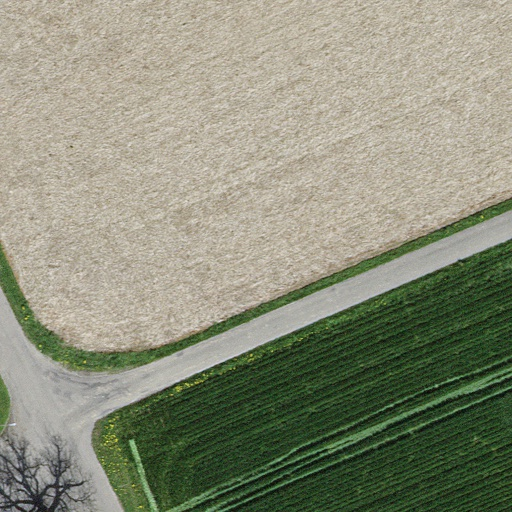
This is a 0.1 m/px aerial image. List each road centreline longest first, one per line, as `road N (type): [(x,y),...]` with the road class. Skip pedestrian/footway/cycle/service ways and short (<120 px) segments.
road 1 (track): [(511,225),(41,421)]
road 2 (unclassified): [(85,511),(0,329)]
